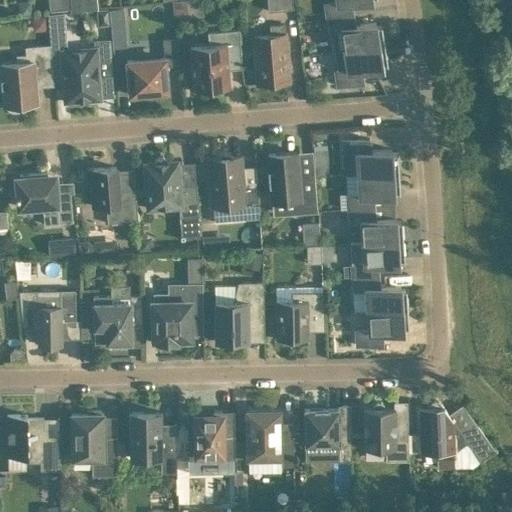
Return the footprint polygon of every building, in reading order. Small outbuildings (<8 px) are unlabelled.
[(24,1),(20,6),(20,13),(32,12),(30,0),(24,1)] [(96,0),(48,0),(49,10),(70,8),(70,10),(97,8),(96,0)] [(196,10),(194,0),(178,0),(180,12),(196,10)] [(292,0),(279,0),(281,9),(294,8),(292,0)] [(337,0),(337,1),(325,3),(327,16),(353,12),(351,1),(359,0),(337,0)] [(110,7),(111,21),(125,19),(124,6),(110,7)] [(98,19),(103,23),(109,23),(108,8),(97,9),(98,19)] [(49,24),(66,23),(65,11),(48,12),(49,24)] [(353,12),(327,16),(332,50),(334,49),(334,50),(385,42),(382,23),(380,23),(376,24),(376,20),(355,24),(353,12)] [(34,24),(39,28),(46,28),(45,15),(33,16),(34,24)] [(254,35),(257,81),(257,83),(267,82),(267,85),(270,88),(278,87),(280,84),(280,81),(290,80),(285,23),(269,24),(270,33),(254,35)] [(242,67),(239,28),(208,31),(209,43),(190,44),(194,88),(230,85),(228,68),(242,67)] [(179,68),(176,36),(163,37),(164,56),(127,59),(130,93),(169,90),(167,69),(179,68)] [(100,80),(112,78),(109,39),(95,40),(95,44),(93,48),(63,50),(67,98),(89,96),(89,95),(101,94),(100,80)] [(385,42),(334,50),(337,70),(335,70),(338,84),(363,80),(362,68),(383,65),(382,62),(386,61),(386,62),(388,61),(385,42)] [(53,83),(50,43),(26,45),(27,53),(17,54),(18,60),(1,62),(4,103),(38,101),(36,85),(53,83)] [(346,174),(358,173),(399,170),(398,150),(396,151),(392,151),(392,148),(370,149),(370,137),(343,139),(346,174)] [(314,169),(299,171),(297,150),(268,153),(272,200),(296,198),(297,207),(317,205),(314,169)] [(244,204),(259,203),(258,185),(244,186),(241,155),(233,156),(233,155),(229,152),(224,152),(220,153),(217,157),(209,158),(214,221),(246,219),(244,204)] [(177,160),(168,161),(167,158),(163,155),(158,156),(155,159),(154,162),(145,163),(149,206),(179,204),(180,216),(199,215),(196,182),(179,183),(177,160)] [(325,173),(324,161),(314,162),(315,174),(325,173)] [(138,220),(136,188),(121,189),(118,186),(116,165),(88,167),(89,183),(92,183),(94,205),(106,204),(108,222),(138,220)] [(358,173),(346,174),(347,194),(348,207),(374,206),(374,194),(395,193),(394,190),(399,189),(399,190),(400,190),(399,170),(358,173)] [(20,176),(17,177),(20,205),(43,204),(44,223),(73,220),(71,192),(56,193),(55,174),(48,174),(47,171),(19,173),(20,176)] [(362,229),(362,241),(403,238),(402,218),(401,218),(401,219),(396,219),(396,216),(375,217),(374,206),(348,207),(349,227),(351,229),(362,229)] [(6,209),(0,210),(0,226),(8,226),(6,209)] [(319,243),(318,225),(306,226),(307,243),(319,243)] [(215,234),(202,235),(202,247),(215,246),(215,234)] [(63,237),(65,254),(76,253),(74,236),(63,237)] [(152,248),(152,240),(147,236),(138,236),(139,249),(152,248)] [(352,275),(379,274),(378,262),(399,261),(399,257),(403,257),(403,258),(405,257),(403,238),(362,241),(351,241),(351,261),(352,264),(352,275)] [(93,245),(88,240),(80,240),(81,254),(94,253),(93,245)] [(322,262),(321,244),(307,244),(307,263),(322,262)] [(246,265),(258,267),(261,253),(249,250),(246,265)] [(142,267),(149,267),(153,263),(153,255),(142,256),(142,267)] [(352,275),(352,264),(343,265),(344,276),(352,275)] [(365,288),(367,308),(408,306),(406,286),(405,286),(405,287),(401,287),(401,284),(379,285),(379,274),(352,275),(353,289),(365,288)] [(17,296),(16,278),(4,279),(6,297),(17,296)] [(233,300),(215,300),(216,339),(220,339),(228,343),(235,338),(249,338),(249,322),(265,322),(264,280),(238,280),(233,300)] [(153,291),(154,301),(154,328),(154,337),(157,337),(160,337),(162,343),(164,345),(167,345),(170,345),(173,342),(174,337),(190,337),(190,333),(190,310),(203,309),(203,296),(203,284),(202,281),(168,282),(168,291),(153,291)] [(58,342),(62,342),(62,337),(62,319),(76,319),(75,289),(60,289),(19,289),(24,326),(38,326),(38,342),(42,342),(42,344),(58,344),(58,342)] [(324,310),(323,290),(292,290),(292,298),(276,299),(277,338),(308,337),(308,310),(324,310)] [(94,295),(94,301),(95,341),(112,341),(113,345),(132,345),(132,322),(142,322),(141,293),(129,294),(130,301),(111,301),(110,294),(94,295)] [(409,325),(408,306),(367,308),(368,328),(356,329),(357,344),(383,342),(382,330),(404,329),(403,325),(408,325),(409,325)] [(15,346),(11,351),(11,358),(23,357),(22,345),(15,346)] [(495,449),(478,425),(464,434),(442,402),(440,400),(437,399),(434,399),(432,400),(430,401),(429,403),(429,405),(419,406),(421,452),(437,451),(437,466),(455,465),(454,448),(459,448),(467,441),(480,459),(495,449)] [(409,459),(408,433),(408,421),(396,421),(395,406),(385,406),(385,404),(381,400),(377,400),(373,404),(373,406),(363,407),(364,447),(386,446),(386,459),(409,459)] [(352,459),(351,423),(339,423),(339,407),(305,408),(305,444),(338,443),(339,459),(352,459)] [(101,408),(91,408),(87,409),(87,412),(71,412),(72,457),(92,457),(92,475),(119,474),(118,435),(104,435),(104,412),(101,412),(101,408)] [(294,464),(293,428),(281,428),(281,408),(246,409),(247,457),(281,456),(281,464),(294,464)] [(235,457),(234,409),(188,410),(189,458),(235,457)] [(177,471),(176,422),(162,422),(161,410),(129,411),(130,456),(161,455),(161,471),(177,471)] [(59,428),(44,428),(43,416),(28,416),(28,413),(7,413),(8,455),(27,455),(27,461),(40,461),(40,469),(60,468),(59,428)] [(341,496),(341,511),(340,511),(352,511),(352,496),(341,496)]
